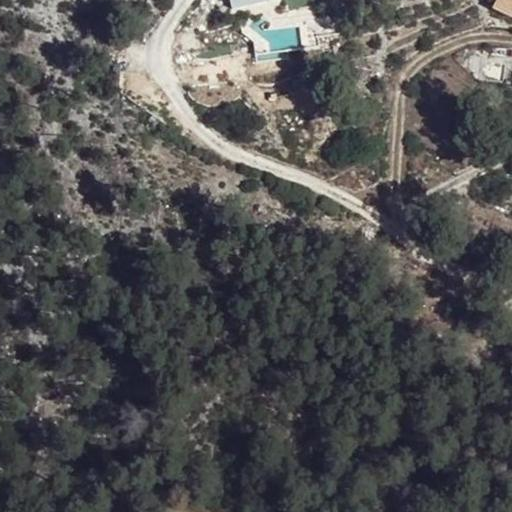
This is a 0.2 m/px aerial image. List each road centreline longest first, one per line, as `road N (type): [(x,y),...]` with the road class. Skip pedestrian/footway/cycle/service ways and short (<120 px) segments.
road 1 (track): [(177,0),(157,36),(174,103),(237,157),(347,195),(417,253),(511,297)]
road 2 (track): [(160,511),(0,510)]
